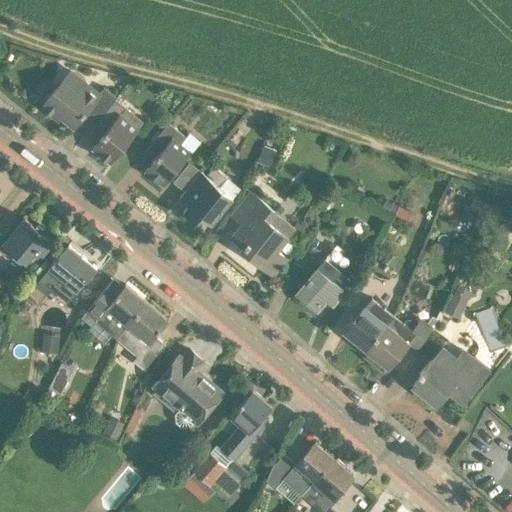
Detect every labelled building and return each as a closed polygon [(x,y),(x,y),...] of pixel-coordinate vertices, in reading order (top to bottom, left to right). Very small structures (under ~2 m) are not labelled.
[(99,120),(115,99),(117,97),(104,87),(96,97),(83,86),(80,91),(64,78),(43,106),(59,118),(62,114),(76,125),(83,115),(96,125),(97,124),(96,124),(99,120)] [(99,120),(108,128),(92,148),(111,163),(139,128),(129,120),(134,114),(115,99),(99,120)] [(164,185),(191,152),(181,143),(186,137),(168,122),(148,147),(157,155),(145,170),(164,185)] [(228,178),(215,166),(207,175),(202,171),(179,198),(188,205),(183,212),(198,225),(204,218),(211,224),(234,198),(220,187),(228,178)] [(483,215),(487,205),(473,199),(469,209),(483,215)] [(385,200),(381,209),(393,214),(397,205),(385,200)] [(272,274),(285,257),(276,250),(286,238),(270,225),(278,215),(262,201),(233,236),(245,246),(242,249),(272,274)] [(502,208),(491,204),(489,210),(499,214),(502,208)] [(409,221),(414,212),(398,205),(394,215),(409,221)] [(36,227),(25,218),(0,247),(0,249),(10,257),(15,251),(26,260),(36,248),(42,253),(53,241),(46,236),(50,232),(39,223),(36,227)] [(69,300),(77,290),(97,267),(69,244),(52,265),(50,267),(61,277),(53,286),(69,300)] [(43,276),(50,267),(52,265),(45,259),(35,270),(43,276)] [(333,302),(343,289),(349,282),(339,273),(340,271),(325,259),(298,292),(318,308),(327,297),(333,302)] [(458,316),(470,288),(459,283),(446,311),(458,316)] [(130,323),(147,302),(125,284),(111,301),(102,293),(82,317),(92,325),(98,317),(112,328),(112,335),(116,339),(130,323)] [(387,322),(394,314),(373,297),(365,305),(345,331),(367,349),(387,322)] [(147,302),(130,323),(116,339),(138,357),(135,361),(144,369),(164,344),(155,337),(169,320),(147,302)] [(394,314),(387,322),(367,349),(389,366),(409,341),(410,340),(419,347),(433,326),(421,317),(412,329),(394,314)] [(428,323),(433,326),(437,320),(433,317),(428,323)] [(59,336),(43,334),(41,352),(57,354),(59,336)] [(482,380),(443,347),(432,360),(420,374),(422,375),(413,386),(436,405),(448,391),(463,404),(482,380)] [(206,363),(190,349),(182,358),(179,356),(155,385),(179,408),(175,414),(175,422),(182,427),(190,427),(198,417),(210,404),(211,405),(222,392),(198,372),(206,363)] [(56,374),(49,388),(60,394),(68,380),(56,374)] [(42,393),(28,387),(23,398),(37,404),(42,393)] [(253,434),(263,423),(260,419),(272,405),(252,389),(230,415),(242,425),(221,449),(216,445),(192,471),(194,473),(209,486),(253,434)] [(116,434),(122,420),(111,415),(104,429),(116,434)] [(315,480),(334,458),(332,457),(333,455),(325,449),(324,450),(315,441),(296,463),(315,480)] [(276,487),(296,463),(283,452),(273,463),(266,479),(276,487)] [(315,480),(301,495),(320,511),(334,511),(329,508),(344,491),(342,488),(353,475),(344,467),(345,466),(337,459),(336,460),(334,458),(315,480)]
